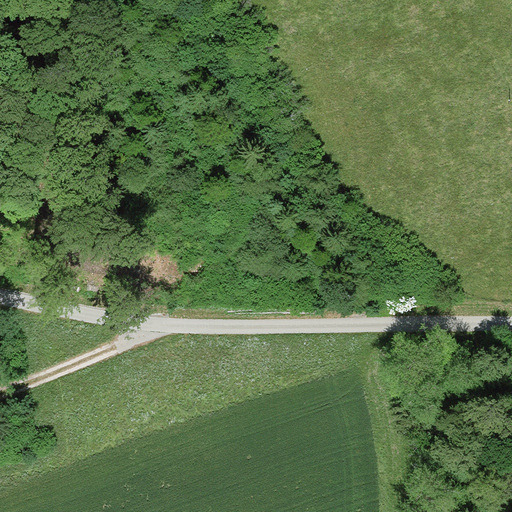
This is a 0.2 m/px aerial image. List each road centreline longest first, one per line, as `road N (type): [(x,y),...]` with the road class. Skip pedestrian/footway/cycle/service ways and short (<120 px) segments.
road 1 (unclassified): [(0,295),(173,325),(511,324)]
road 2 (track): [(173,325),(0,394)]
